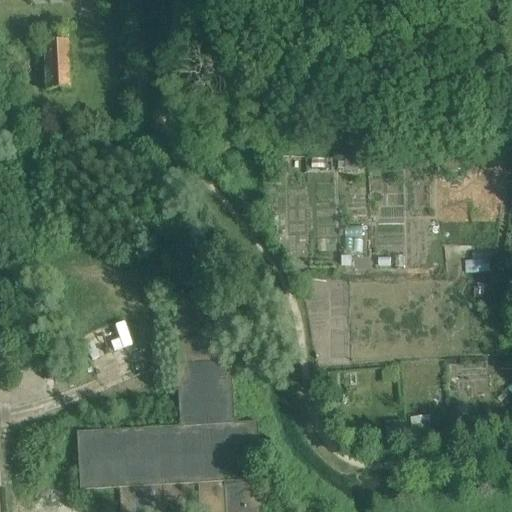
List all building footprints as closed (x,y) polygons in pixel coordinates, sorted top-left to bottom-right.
[(42,43),(45,92),(69,91),(66,42),(42,43)] [(380,161),(378,161),(378,164),(378,173),(402,172),(402,163),(402,160),(380,161)] [(279,161),(269,161),(269,178),(279,178),(279,161)] [(344,165),(337,165),(337,172),(360,173),(360,163),(344,163),(344,165)] [(461,163),(438,163),(438,177),(461,177),(461,163)] [(292,233),(281,234),(282,249),(292,248),(292,233)] [(213,251),(168,253),(170,288),(215,285),(213,251)] [(489,262),(465,263),(465,274),(489,273),(489,262)] [(233,426),(230,377),(225,296),(171,300),(178,429),(75,436),(79,493),(117,491),(118,511),(260,511),(258,463),(272,462),(271,443),(257,444),(256,425),(233,426)] [(57,369),(44,370),(45,381),(58,380),(57,369)] [(428,421),(411,423),(412,434),(429,432),(428,421)] [(405,440),(404,423),(386,424),(387,441),(405,440)] [(355,432),(353,442),(367,444),(368,434),(355,432)]
